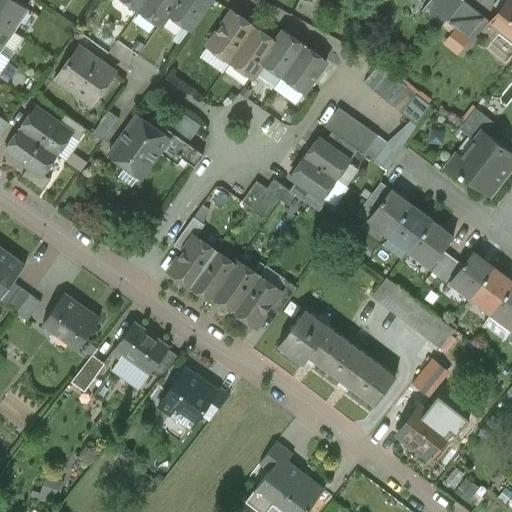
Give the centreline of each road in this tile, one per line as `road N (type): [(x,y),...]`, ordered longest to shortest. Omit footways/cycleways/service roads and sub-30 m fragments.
road 1 (residential): [(439,511),(130,282)]
road 2 (residential): [(130,282),(222,155),(252,136)]
road 3 (residential): [(130,282),(0,190)]
